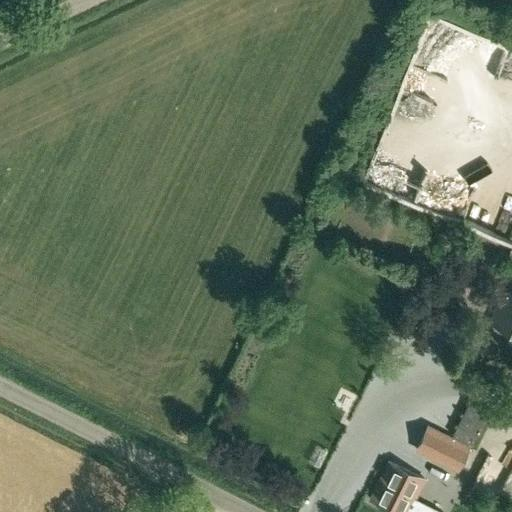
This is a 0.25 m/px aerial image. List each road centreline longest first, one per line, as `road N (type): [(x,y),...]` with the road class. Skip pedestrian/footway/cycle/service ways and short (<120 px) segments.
road 1 (unclassified): [(244,511),(0,388)]
road 2 (unknown): [(323,511),(419,396),(511,408)]
